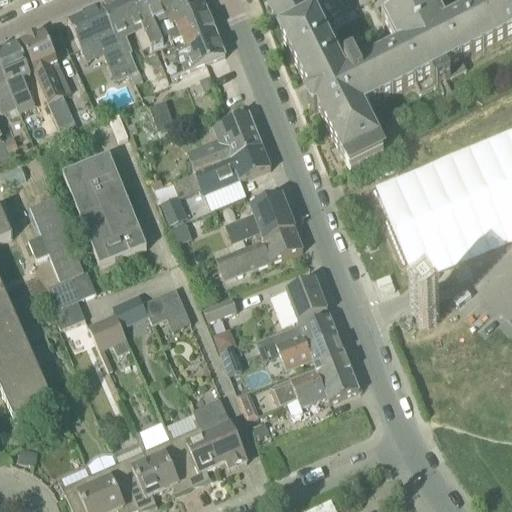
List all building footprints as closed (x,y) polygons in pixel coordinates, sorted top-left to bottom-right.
[(8,0),(0,0),(0,9),(10,5),(8,0)] [(146,30),(133,0),(127,0),(101,12),(131,79),(138,75),(130,58),(132,57),(124,39),(142,32),(146,30)] [(153,27),(164,22),(154,0),(133,0),(146,30),(142,32),(151,53),(162,49),(153,27)] [(172,25),(205,12),(200,0),(154,0),(164,22),(170,19),(172,25)] [(448,33),(432,2),(381,28),(397,58),(358,78),(354,70),(345,75),(349,83),(345,84),(302,0),(269,0),(265,2),(284,39),(281,40),(312,101),(308,103),(307,106),(312,115),(314,116),(318,114),(345,166),(350,176),(383,160),(362,117),(415,90),(420,99),(466,75),(461,66),(511,40),(511,0),(495,0),(499,7),(448,33)] [(82,58),(100,50),(115,86),(130,80),(130,79),(131,79),(101,12),(68,26),(82,58)] [(172,25),(177,35),(167,39),(174,55),(183,51),(185,56),(218,42),(205,12),(172,25)] [(21,46),(61,140),(77,134),(63,102),(71,99),(44,37),(21,46)] [(171,83),(225,61),(218,42),(185,56),(183,51),(174,55),(161,60),(171,83)] [(0,55),(0,73),(17,112),(23,125),(38,118),(23,83),(31,80),(17,48),(0,55)] [(0,116),(1,119),(10,115),(17,112),(0,73),(0,116)] [(213,92),(208,81),(200,85),(205,96),(213,92)] [(150,113),(157,133),(173,127),(166,107),(150,113)] [(186,158),(189,164),(195,180),(196,179),(262,153),(249,119),(212,134),(217,145),(186,158)] [(186,133),(195,129),(192,120),(182,123),(186,133)] [(511,138),(378,192),(415,286),(511,247),(511,138)] [(18,152),(9,155),(11,160),(28,154),(26,148),(18,152)] [(173,189),(179,204),(237,180),(240,187),(271,174),(262,153),(196,179),(196,180),(174,189),(173,189)] [(147,254),(110,162),(65,180),(101,272),(147,254)] [(216,265),(295,235),(281,201),(250,214),(253,222),(226,234),(232,250),(213,258),(216,265)] [(187,225),(178,202),(161,209),(170,232),(187,225)] [(50,261),(59,286),(61,289),(84,279),(55,205),(30,214),(42,243),(30,248),(37,266),(50,261)] [(0,393),(14,426),(53,409),(0,289),(0,248),(12,243),(0,215),(0,393)] [(177,250),(192,244),(185,229),(171,235),(177,250)] [(267,271),(303,256),(295,235),(216,265),(223,282),(265,265),(267,271)] [(78,307),(96,299),(88,278),(84,279),(61,289),(48,294),(57,316),(78,307)] [(294,327),(298,326),(299,328),(327,317),(315,286),(286,297),(291,312),(288,314),(288,316),(290,325),(294,327)] [(173,338),(191,330),(186,317),(176,295),(143,309),(153,331),(167,324),(173,338)] [(208,328),(236,317),(232,305),(203,315),(208,328)] [(85,326),(78,309),(54,318),(61,335),(85,326)] [(116,321),(89,334),(100,357),(127,346),(116,321)] [(344,360),(337,341),(329,322),(300,334),(302,340),(276,350),(281,363),(287,377),(313,367),(315,372),(344,360)] [(222,357),(237,351),(231,337),(217,342),(222,357)] [(242,376),(234,354),(220,359),(229,381),(242,376)] [(317,377),(272,394),(277,408),(352,378),(344,360),(315,372),(317,377)] [(511,373),(498,386),(511,402),(511,373)] [(141,378),(136,381),(139,388),(144,385),(141,378)] [(277,408),(279,413),(287,410),(292,422),(303,417),(301,413),(327,403),(329,409),(359,397),(352,378),(277,408)] [(236,401),(244,421),(257,416),(249,396),(236,401)] [(220,405),(202,413),(193,417),(197,425),(200,433),(199,433),(216,472),(226,468),(229,475),(247,467),(228,425),(229,424),(220,405)] [(197,434),(173,445),(172,445),(192,492),(209,484),(206,477),(216,472),(199,433),(200,433),(197,425),(194,426),(197,434)] [(175,499),(192,492),(172,445),(173,445),(170,437),(167,438),(162,428),(137,439),(140,447),(162,496),(172,492),(175,499)] [(268,440),(263,428),(252,433),(257,444),(268,440)] [(113,459),(136,511),(146,511),(155,508),(152,501),(162,496),(140,447),(113,459)] [(36,470),(38,457),(21,454),(18,466),(36,470)] [(136,511),(113,459),(112,459),(110,459),(107,459),(104,459),(102,460),(99,460),(97,461),(94,463),(92,465),(90,467),(88,469),(87,470),(86,470),(104,511),(136,511)] [(57,482),(59,486),(58,486),(63,498),(64,498),(70,511),(104,511),(86,470),(57,482)]
